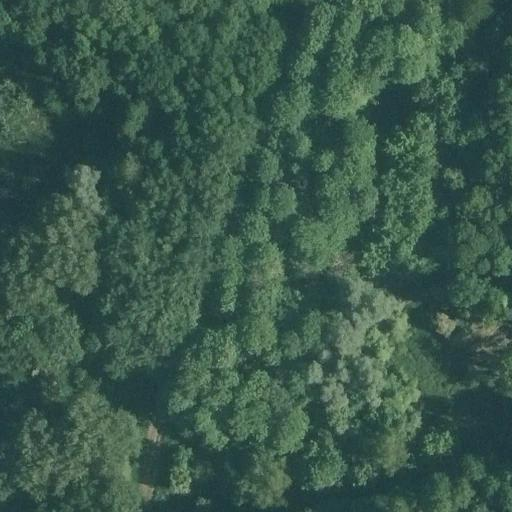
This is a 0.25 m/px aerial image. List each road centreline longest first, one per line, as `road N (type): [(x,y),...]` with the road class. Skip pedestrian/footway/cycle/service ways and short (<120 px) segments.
road 1 (track): [(143,511),(167,396),(251,161)]
road 2 (track): [(251,161),(322,0)]
